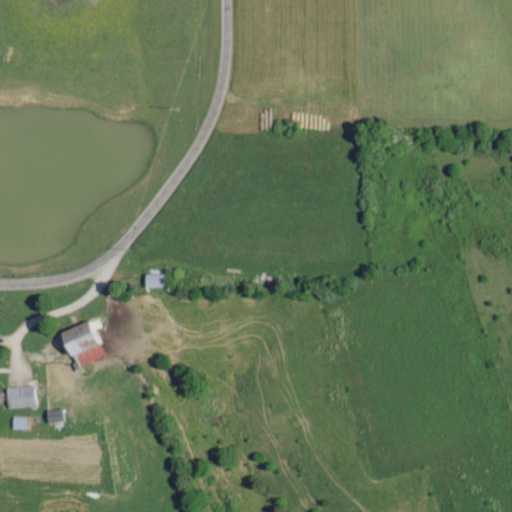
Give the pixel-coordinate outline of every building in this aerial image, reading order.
[(170,289),(170,276),(149,276),(150,289),(170,289)] [(110,357),(106,346),(110,345),(101,321),(66,333),(79,368),(110,357)] [(39,408),(38,387),(8,389),(9,409),(39,408)] [(52,424),(67,422),(65,410),(50,413),(52,424)] [(29,419),(15,418),(14,430),(28,430),(29,419)]
